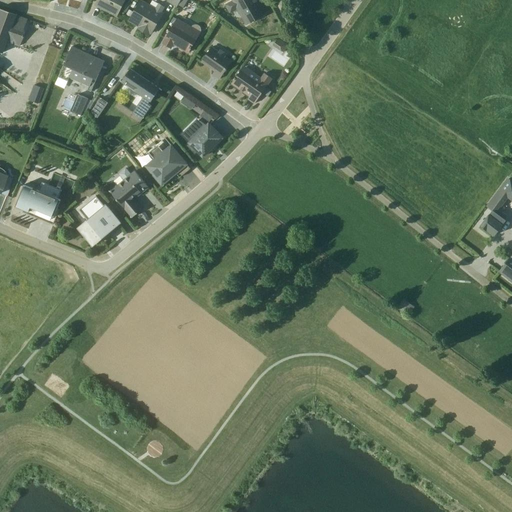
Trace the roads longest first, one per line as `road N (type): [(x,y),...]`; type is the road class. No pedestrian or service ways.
road 1 (track): [(220,174),(511,403)]
road 2 (residential): [(0,0),(125,42),(260,131)]
road 3 (unclassified): [(511,303),(328,155)]
road 4 (residential): [(107,270),(260,131)]
